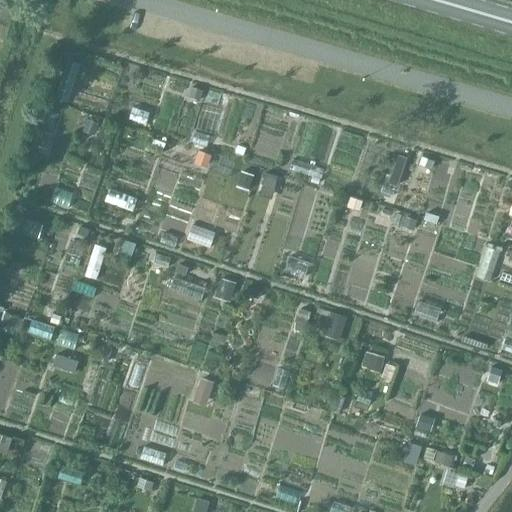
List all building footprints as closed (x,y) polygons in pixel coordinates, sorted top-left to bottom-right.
[(63,89),(75,93),(90,52),(78,48),(63,89)] [(198,86),(195,93),(203,96),(206,89),(198,86)] [(136,109),(151,116),(157,101),(142,94),(136,109)] [(203,120),(198,135),(215,139),(219,125),(203,120)] [(89,121),(85,132),(97,136),(101,125),(89,121)] [(128,145),(155,160),(166,141),(138,126),(128,145)] [(42,132),(38,143),(49,147),(53,136),(42,132)] [(246,149),(238,146),(235,152),(243,155),(246,149)] [(199,152),(195,163),(207,167),(211,156),(199,152)] [(138,169),(140,157),(125,154),(123,167),(138,169)] [(399,155),(390,183),(397,186),(407,157),(399,155)] [(422,158),(420,165),(432,169),(434,162),(422,158)] [(243,171),(239,183),(250,187),(254,175),(243,171)] [(494,226),(501,174),(475,171),(468,222),(494,226)] [(265,177),(263,186),(274,189),(277,180),(265,177)] [(347,207),(359,211),(362,201),(350,197),(347,207)] [(408,202),(405,212),(413,214),(416,204),(408,202)] [(382,206),(378,218),(391,222),(394,209),(382,206)] [(200,215),(196,227),(220,234),(223,221),(200,215)] [(18,216),(14,230),(38,237),(43,224),(18,216)] [(407,218),(405,225),(414,228),(416,221),(407,218)] [(122,238),(117,252),(131,257),(136,243),(122,238)] [(294,256),(311,262),(315,251),(299,244),(294,256)] [(164,252),(162,259),(173,263),(175,256),(164,252)] [(179,263),(176,271),(185,275),(189,266),(179,263)] [(222,277),(217,290),(232,295),(237,281),(222,277)] [(253,288),(251,295),(258,298),(261,290),(253,288)] [(443,307),(447,295),(427,288),(423,301),(443,307)] [(300,308),(294,327),(305,331),(312,311),(300,308)] [(53,312),(50,321),(59,324),(62,315),(53,312)] [(332,312),(324,334),(339,339),(347,317),(332,312)] [(5,313),(1,323),(20,330),(24,320),(5,313)] [(71,329),(69,338),(77,341),(80,332),(71,329)] [(367,350),(363,367),(381,372),(386,356),(367,350)] [(57,354),(53,365),(61,368),(65,357),(57,354)] [(210,363),(204,376),(215,380),(221,367),(210,363)] [(492,367),(488,380),(497,384),(502,371),(492,367)] [(511,370),(501,399),(511,402),(511,370)] [(250,399),(247,413),(260,416),(269,377),(247,372),(242,398),(250,399)] [(202,379),(197,391),(210,395),(214,383),(202,379)] [(421,415),(417,427),(431,431),(435,420),(421,415)] [(0,433),(0,450),(7,453),(12,438),(0,433)] [(407,440),(402,455),(417,460),(422,445),(407,440)] [(427,448),(424,459),(434,463),(438,451),(427,448)] [(466,457),(463,467),(473,470),(476,461),(466,457)] [(459,473),(455,485),(465,488),(469,477),(459,473)] [(300,494),(304,482),(286,476),(282,487),(300,494)] [(140,477),(137,486),(151,491),(153,482),(140,477)] [(197,499),(192,511),(206,511),(209,503),(197,499)] [(367,501),(363,511),(387,511),(389,507),(367,501)]
